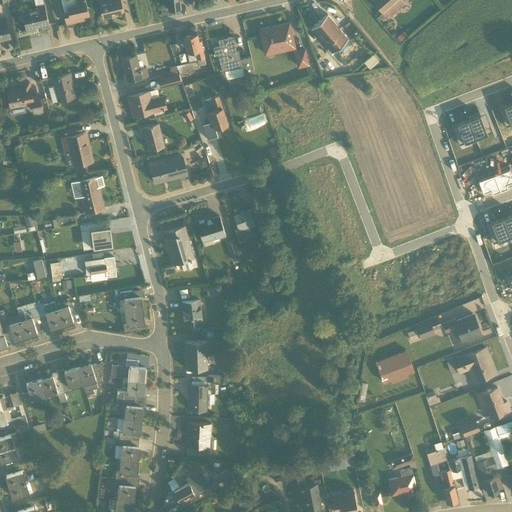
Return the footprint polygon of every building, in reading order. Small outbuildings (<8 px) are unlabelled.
[(49,27),(42,0),(33,0),(35,8),(18,12),(20,21),(23,20),(25,28),(40,25),(42,29),(49,27)] [(85,0),(59,0),(66,23),(83,19),(82,15),(88,14),(85,0)] [(98,0),(102,18),(111,16),(117,15),(116,12),(123,10),(120,0),(98,0)] [(166,0),(168,9),(181,8),(179,0),(166,0)] [(371,0),(388,19),(405,4),(401,0),(371,0)] [(347,37),(327,13),(310,28),(328,48),(327,49),(331,55),(336,51),(334,49),(347,37)] [(0,38),(9,37),(4,16),(0,17),(0,38)] [(265,54),(294,48),(288,23),(259,29),(265,54)] [(197,60),(177,65),(179,73),(206,67),(200,41),(198,41),(196,34),(183,37),(187,52),(195,50),(197,60)] [(226,79),(254,72),(251,56),(239,58),(237,49),(235,50),(232,35),(217,39),(218,45),(212,46),(214,55),(218,54),(222,71),(224,70),(226,79)] [(309,64),(304,47),(293,49),(297,67),(309,64)] [(374,52),(364,59),(370,67),(380,59),(374,52)] [(135,54),(120,58),(124,73),(122,73),(124,81),(148,74),(146,65),(139,67),(135,54)] [(157,79),(177,72),(175,68),(152,74),(153,79),(157,79)] [(48,87),(52,101),(75,95),(70,72),(52,76),(54,85),(48,87)] [(179,81),(177,72),(157,79),(160,88),(179,81)] [(21,87),(7,89),(10,107),(31,103),(32,113),(42,111),(39,94),(31,96),(28,80),(20,82),(21,87)] [(156,88),(128,96),(133,116),(166,108),(163,95),(158,96),(156,88)] [(217,94),(202,99),(207,111),(205,112),(208,119),(211,118),(214,127),(227,123),(217,94)] [(511,102),(498,108),(505,127),(511,123),(511,102)] [(485,113),(468,119),(475,138),(492,131),(485,113)] [(61,115),(53,115),(53,124),(62,123),(61,115)] [(468,119),(451,126),(458,144),(475,138),(468,119)] [(144,134),(148,149),(164,145),(158,122),(139,127),(142,135),(144,134)] [(61,136),(67,165),(92,159),(85,132),(82,133),(80,123),(69,126),(69,123),(63,125),(65,136),(61,136)] [(275,147),(268,150),(271,159),(279,156),(275,147)] [(12,156),(3,155),(2,162),(10,163),(12,156)] [(148,164),(153,182),(187,174),(182,156),(148,164)] [(509,167),(493,173),(499,189),(507,186),(506,183),(511,180),(511,175),(511,173),(509,167)] [(103,184),(101,174),(82,179),(80,172),(74,174),(76,181),(70,182),(74,197),(80,195),(84,212),(103,207),(97,185),(103,184)] [(493,173),(477,179),(479,185),(482,192),(490,189),(491,192),(499,189),(493,173)] [(35,186),(28,182),(25,189),(32,193),(35,186)] [(479,185),(474,187),(478,198),(491,192),(490,189),(482,192),(479,185)] [(259,216),(256,206),(234,214),(239,229),(235,230),(239,242),(243,240),(241,234),(256,229),(253,218),(259,216)] [(511,213),(502,218),(509,236),(511,235),(511,213)] [(35,228),(31,214),(24,216),(28,230),(35,228)] [(75,222),(73,214),(52,218),(53,227),(75,222)] [(205,218),(195,221),(202,242),(225,235),(219,215),(205,219),(205,218)] [(502,218),(485,224),(492,243),(509,236),(502,218)] [(184,224),(165,230),(164,230),(166,237),(163,238),(167,252),(169,251),(172,263),(173,263),(184,259),(186,268),(191,266),(189,258),(194,257),(184,224)] [(90,228),(92,247),(111,244),(110,234),(111,234),(109,225),(90,228)] [(240,257),(233,238),(226,240),(233,260),(240,257)] [(251,241),(239,245),(243,254),(254,250),(251,241)] [(42,256),(33,258),(37,276),(46,273),(42,256)] [(115,274),(113,256),(103,257),(104,263),(90,265),(91,274),(106,272),(106,276),(115,274)] [(70,279),(62,279),(62,287),(71,287),(70,279)] [(123,298),(124,311),(141,309),(140,294),(131,295),(131,290),(119,291),(120,298),(123,298)] [(199,298),(182,301),(185,326),(202,323),(199,298)] [(67,300),(55,304),(62,324),(73,320),(67,300)] [(20,318),(25,335),(36,331),(32,316),(38,314),(35,304),(34,301),(16,306),(20,318)] [(42,302),(35,304),(38,314),(45,312),(50,327),(62,324),(55,304),(54,301),(42,304),(42,302)] [(143,323),(141,309),(124,311),(125,324),(122,325),(123,331),(136,330),(135,323),(143,323)] [(452,341),(479,331),(473,312),(455,319),(455,317),(442,321),(445,332),(448,331),(452,341)] [(438,316),(416,325),(417,327),(407,330),(411,339),(420,336),(421,338),(434,333),(432,328),(441,325),(438,316)] [(25,335),(20,318),(8,322),(14,338),(25,335)] [(185,340),(186,354),(207,354),(206,340),(185,340)] [(489,356),(485,346),(447,361),(451,372),(456,370),(457,373),(467,369),(472,381),(494,372),(487,356),(489,356)] [(374,361),(383,383),(414,370),(405,348),(374,361)] [(261,380),(304,373),(301,352),(258,359),(261,380)] [(207,354),(186,354),(186,368),(207,368),(207,354)] [(127,364),(126,377),(144,379),(146,365),(137,364),(138,357),(125,356),(125,364),(127,364)] [(90,363),(77,367),(82,384),(85,393),(93,391),(93,388),(97,386),(96,382),(102,380),(101,375),(103,374),(102,361),(90,364),(90,363)] [(65,379),(60,381),(64,392),(71,390),(70,387),(82,384),(77,367),(63,371),(65,379)] [(52,375),(38,380),(44,396),(57,391),(60,402),(66,400),(64,392),(60,381),(54,383),(52,375)] [(143,399),(144,379),(126,377),(125,391),(116,391),(116,397),(143,399)] [(46,402),(44,396),(38,380),(25,384),(28,391),(22,392),(26,404),(31,402),(33,406),(46,402)] [(189,390),(189,409),(206,409),(206,383),(187,383),(187,390),(189,390)] [(483,403),(489,416),(509,408),(506,401),(501,403),(499,398),(501,397),(497,387),(476,395),(480,404),(483,403)] [(433,390),(425,392),(429,405),(437,402),(433,390)] [(10,394),(13,406),(20,403),(16,392),(10,394)] [(141,420),(143,399),(116,397),(115,404),(121,405),(120,418),(123,418),(141,420)] [(8,407),(6,408),(0,409),(0,421),(11,419),(8,407)] [(479,430),(473,414),(458,420),(460,424),(457,425),(461,437),(479,430)] [(11,419),(13,426),(26,422),(24,415),(11,419)] [(139,439),(141,420),(123,418),(122,424),(123,424),(122,432),(119,432),(118,437),(139,439)] [(492,456),(496,468),(507,464),(498,437),(511,433),(511,419),(483,429),(492,456)] [(26,422),(13,426),(15,432),(28,428),(26,422)] [(188,422),(186,454),(207,455),(207,447),(216,447),(216,439),(210,438),(211,423),(188,422)] [(0,436),(0,449),(15,445),(17,444),(14,433),(0,436)] [(137,459),(139,439),(118,437),(118,444),(121,445),(120,458),(137,459)] [(15,446),(15,445),(0,449),(0,455),(2,461),(18,456),(17,454),(22,453),(19,445),(15,446)] [(446,503),(457,500),(450,471),(449,468),(439,471),(436,462),(446,459),(442,448),(426,453),(432,475),(439,474),(446,503)] [(415,460),(412,453),(390,461),(393,468),(408,463),(409,468),(399,470),(400,476),(388,479),(391,494),(406,490),(408,499),(417,497),(412,474),(413,473),(412,468),(416,467),(415,460)] [(477,486),(469,455),(447,460),(449,468),(450,471),(459,469),(464,489),(477,486)] [(496,468),(492,456),(475,461),(481,480),(483,479),(488,494),(498,490),(498,489),(503,487),(499,475),(494,476),(491,469),(496,468)] [(135,479),(137,459),(120,458),(119,470),(116,470),(115,477),(135,479)] [(280,462),(268,464),(270,474),(282,472),(280,462)] [(228,468),(213,477),(218,487),(234,479),(228,468)] [(263,476),(257,468),(251,472),(257,480),(263,476)] [(6,475),(9,486),(26,481),(23,470),(6,475)] [(191,488),(211,478),(207,471),(195,477),(192,472),(183,477),(182,477),(181,480),(181,483),(182,486),(173,491),(179,501),(194,493),(191,488)] [(303,472),(288,475),(293,503),(301,501),(302,507),(316,504),(315,497),(320,496),(317,482),(305,484),(303,472)] [(134,498),(135,479),(115,477),(114,484),(118,485),(117,497),(134,498)] [(28,480),(26,481),(9,486),(13,498),(32,492),(30,486),(35,485),(33,480),(29,481),(28,480)] [(353,489),(331,494),(335,511),(342,510),(342,511),(351,511),(353,511),(352,509),(357,508),(353,489)] [(382,503),(379,491),(372,493),(376,505),(382,503)] [(132,511),(134,498),(117,497),(115,511),(112,510),(112,511),(132,511)] [(280,511),(278,500),(266,505),(267,510),(261,511),(280,511)]
